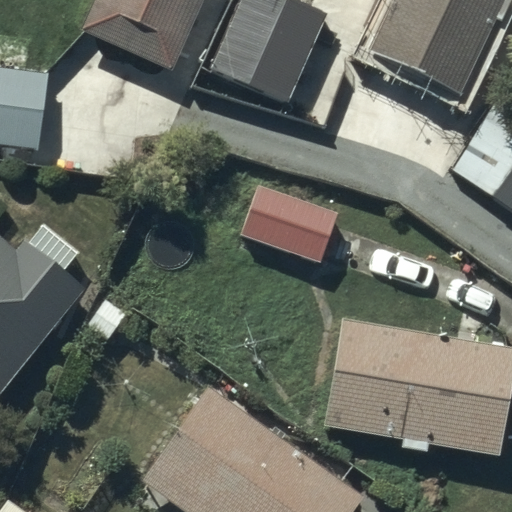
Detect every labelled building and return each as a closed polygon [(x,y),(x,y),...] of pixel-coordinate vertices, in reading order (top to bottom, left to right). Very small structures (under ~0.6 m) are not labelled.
[(83,0),(76,17),(170,59),(196,0),(83,0)] [(304,0),(236,0),(210,60),(284,92),(322,7),(304,0)] [(385,0),(367,40),(457,83),(496,0),(385,0)] [(0,58),(0,136),(33,141),(31,158),(125,170),(132,111),(93,107),(96,84),(45,78),(46,64),(0,58)] [(511,100),(501,93),(449,164),(511,208),(511,100)] [(256,175),(237,226),(316,255),(335,204),(256,175)] [(0,381),(84,278),(64,262),(77,246),(41,216),(26,235),(21,231),(12,241),(0,230),(0,381)] [(510,337),(337,312),(322,416),(399,427),(397,439),(422,443),(424,433),(495,443),(510,337)] [(199,503),(212,511),(340,511),(358,487),(204,376),(137,469),(194,510),(199,503)] [(31,511),(7,494),(0,503),(0,511),(31,511)]
